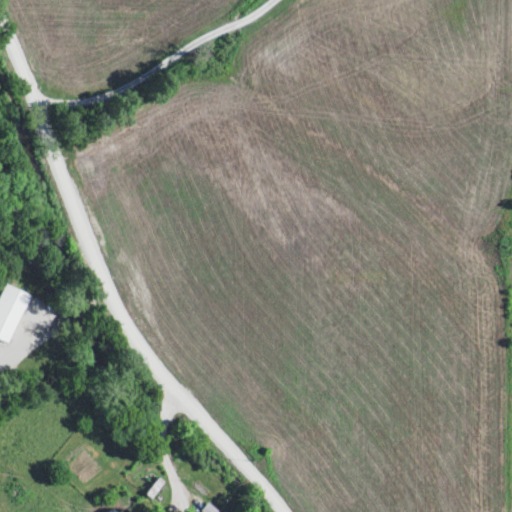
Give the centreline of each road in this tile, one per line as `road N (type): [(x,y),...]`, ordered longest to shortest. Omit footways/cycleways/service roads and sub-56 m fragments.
road 1 (residential): [(283,511),(134,340),(0,20)]
road 2 (residential): [(181,396),(166,431),(180,502),(175,511)]
